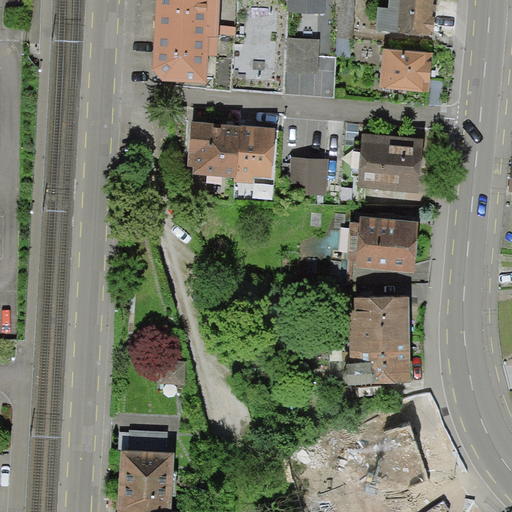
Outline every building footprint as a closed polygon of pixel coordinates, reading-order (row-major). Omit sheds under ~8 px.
[(232,0),(156,0),(152,66),(223,75),(232,0)] [(405,0),(403,32),(435,34),(437,0),(405,0)] [(386,50),(383,84),(430,89),(433,55),(386,50)] [(278,128),(194,121),(190,171),(274,178),(278,128)] [(365,136),(360,186),(421,192),(426,141),(365,136)] [(329,160),(292,158),(290,194),(327,196),(329,160)] [(419,222),(363,219),(360,265),(416,268),(419,222)] [(411,296),(350,297),(352,379),(413,378),(411,296)] [(418,418),(346,442),(369,510),(441,486),(418,418)] [(171,511),(175,454),(122,451),(119,511),(171,511)]
